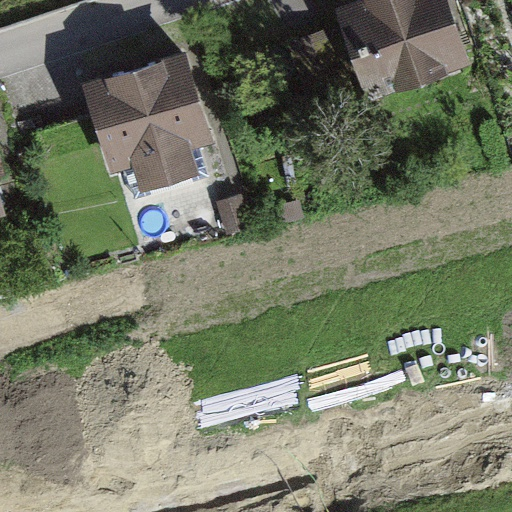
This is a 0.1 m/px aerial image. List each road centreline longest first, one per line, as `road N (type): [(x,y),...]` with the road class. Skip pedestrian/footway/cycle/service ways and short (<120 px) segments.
road 1 (residential): [(158,511),(511,418)]
road 2 (residential): [(0,43),(127,0)]
